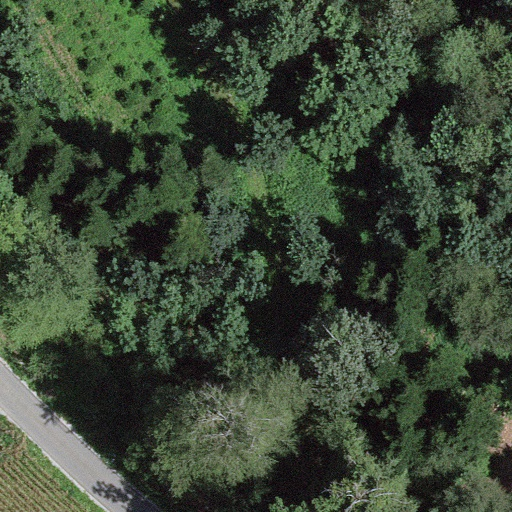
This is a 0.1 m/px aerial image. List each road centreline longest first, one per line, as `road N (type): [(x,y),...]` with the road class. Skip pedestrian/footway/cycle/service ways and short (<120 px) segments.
road 1 (track): [(184,0),(238,126),(264,226),(293,356),(314,511)]
road 2 (residential): [(0,382),(136,511)]
